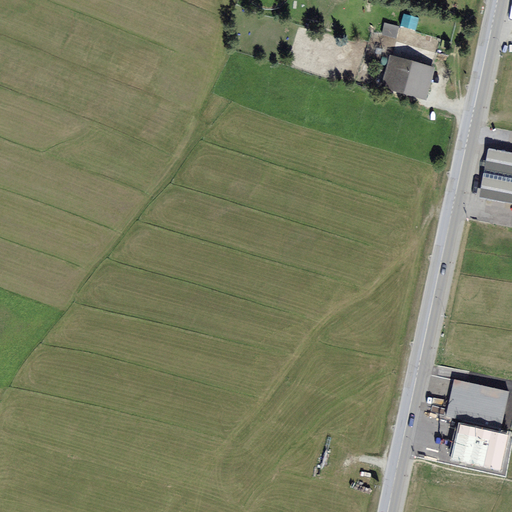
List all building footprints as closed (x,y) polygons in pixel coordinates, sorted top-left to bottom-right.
[(416,29),(419,18),(405,14),(402,26),(416,29)] [(394,37),(379,34),(377,44),(392,47),(394,37)] [(389,56),(380,88),(423,100),(432,68),(389,56)] [(511,153),(488,150),(480,199),(511,204),(511,153)] [(498,472),(511,398),(511,388),(455,377),(447,418),(457,420),(448,463),(498,472)]
